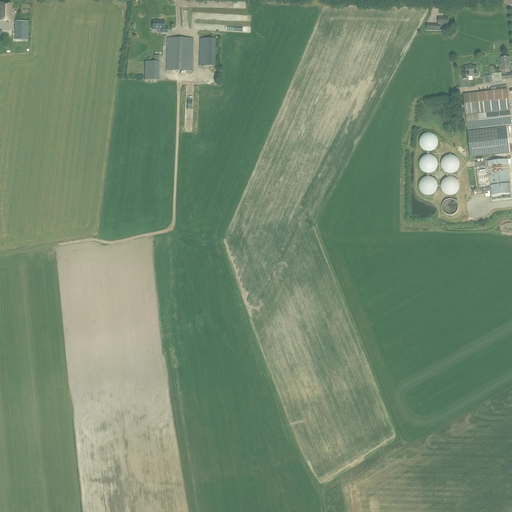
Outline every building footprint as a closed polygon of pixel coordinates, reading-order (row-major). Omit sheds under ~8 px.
[(0,3),(0,20),(12,21),(12,4),(0,3)] [(438,17),(437,24),(426,23),(426,30),(440,31),(440,30),(445,30),(445,25),(448,25),(449,17),(438,17)] [(159,21),(153,21),(153,29),(162,29),(162,33),(168,33),(168,27),(164,27),(165,22),(159,22),(159,21)] [(28,22),(15,22),(15,40),(27,40),(28,22)] [(167,38),(167,71),(193,71),(193,39),(167,38)] [(200,39),(200,66),(216,66),(216,39),(200,39)] [(511,70),(509,57),(501,58),(502,71),(511,70)] [(158,62),(151,62),(151,58),(148,58),(148,62),(145,62),(145,80),(158,81),(158,62)] [(479,73),(477,72),(477,66),(470,67),(470,66),(465,66),(466,72),(462,73),(462,80),(467,79),(467,77),(473,76),(472,75),(474,75),(474,76),(476,77),(478,77),(479,75),(479,73)] [(503,72),(504,80),(511,79),(511,74),(506,75),(506,72),(503,72)] [(511,125),(508,90),(497,91),(464,95),(468,130),(511,125)] [(510,153),(507,128),(468,132),(471,158),(510,153)] [(436,137),(435,136),(434,135),(433,134),(431,134),(430,133),(429,133),(428,133),(427,133),(426,134),(425,134),(424,135),(423,135),(422,136),(421,137),(421,138),(420,139),(420,140),(420,141),(419,142),(419,143),(420,145),(420,146),(420,147),(421,148),(422,149),(423,150),(424,151),(425,151),(426,152),(427,152),(428,152),(430,152),(431,152),(432,152),(433,151),(434,151),(435,150),(436,149),(436,148),(437,147),(437,146),(438,145),(438,144),(438,143),(438,142),(438,141),(438,140),(437,139),(437,138),(436,137)] [(436,159),(435,158),(434,157),(433,157),(432,156),(431,156),(430,155),(429,155),(428,155),(427,156),(426,156),(425,156),(424,157),(423,158),(422,158),(421,159),(420,160),(420,161),(420,162),(419,164),(419,165),(419,166),(420,167),(420,168),(420,169),(421,170),(422,171),(423,172),(424,172),(425,173),(426,173),(427,174),(428,174),(429,174),(430,174),(431,174),(432,173),(433,173),(434,172),(435,171),(436,170),(437,170),(437,169),(438,167),(438,166),(438,165),(438,164),(438,163),(438,162),(437,161),(437,160),(436,159)] [(458,159),(457,158),(456,157),(455,157),(454,156),(453,156),(452,156),(451,156),(450,156),(448,156),(447,156),(446,157),(445,157),(444,158),(444,159),(443,159),(442,160),(442,161),(441,163),(441,164),(441,165),(441,166),(441,167),(442,168),(442,169),(443,170),(444,171),(444,172),(445,173),(446,173),(447,174),(448,174),(450,174),(451,174),(452,174),(453,174),(454,173),(455,173),(456,172),(457,171),(458,171),(458,170),(459,169),(459,168),(460,167),(460,165),(460,164),(460,163),(459,162),(459,161),(458,160),(458,159)] [(492,201),(511,199),(507,160),(476,163),(479,192),(491,191),(492,201)] [(436,181),(435,180),(434,179),(433,178),(432,178),(431,178),(430,177),(429,177),(428,177),(426,177),(425,178),(424,178),(423,179),(422,179),(422,180),(421,181),(420,182),(420,183),(419,184),(419,185),(419,187),(419,188),(419,189),(420,190),(420,191),(421,192),(422,193),(422,194),(423,194),(424,195),(425,195),(426,196),(428,196),(429,196),(430,196),(431,195),(432,195),(433,195),(434,194),(435,193),(436,192),(436,191),(437,190),(437,189),(438,188),(438,187),(438,186),(438,185),(437,184),(437,183),(436,182),(436,181)] [(458,181),(457,180),(456,179),(455,179),(454,178),(453,178),(452,177),(451,177),(450,177),(448,178),(447,178),(446,178),(445,179),(444,180),(443,181),(442,182),(442,183),(441,184),(441,185),(441,187),(441,188),(441,189),(442,190),(442,191),(443,192),(444,193),(444,194),(445,194),(446,195),(447,195),(448,196),(450,196),(451,196),(452,196),(453,195),(454,195),(455,195),(456,194),(457,193),(458,192),(458,191),(459,190),(459,189),(460,188),(460,187),(460,186),(460,185),(459,184),(459,183),(458,182),(458,181)] [(458,201),(457,200),(456,200),(455,199),(454,199),(453,198),(452,198),(451,198),(450,198),(448,198),(447,198),(446,199),(445,199),(444,200),(443,201),(443,202),(442,203),(442,204),(441,205),(441,206),(441,207),(441,208),(441,209),(442,211),(442,212),(443,213),(444,213),(444,214),(445,215),(446,215),(447,216),(448,216),(450,216),(451,216),(452,216),(453,216),(454,216),(455,215),(456,215),(457,214),(458,213),(458,212),(459,211),(459,210),(460,209),(460,208),(460,207),(460,205),(459,204),(459,203),(458,202),(458,201)]
